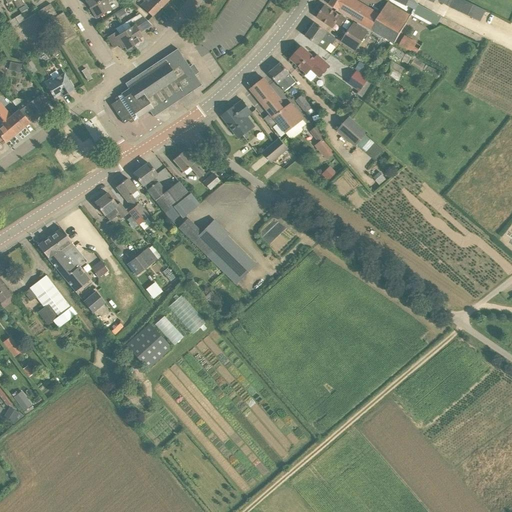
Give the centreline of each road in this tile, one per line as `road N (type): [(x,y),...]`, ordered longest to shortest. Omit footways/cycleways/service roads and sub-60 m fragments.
road 1 (unclassified): [(457,322),(174,128)]
road 2 (track): [(247,511),(462,325)]
road 3 (tertiary): [(174,128),(264,54),(305,0)]
road 4 (tertiary): [(0,240),(129,156)]
